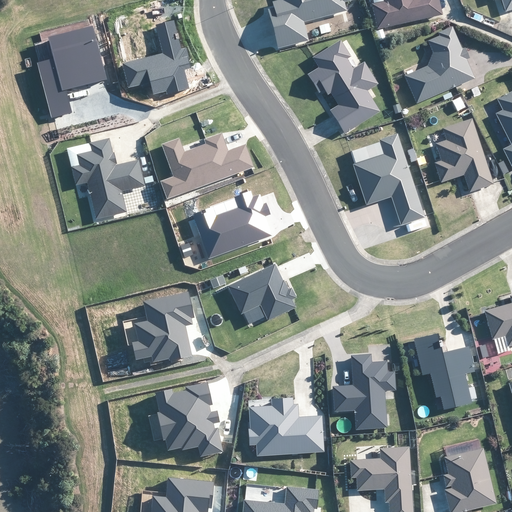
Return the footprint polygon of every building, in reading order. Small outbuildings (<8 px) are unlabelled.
[(355,1),(354,0),(281,0),(282,2),(273,4),(275,11),(269,13),(279,50),(308,42),(303,24),(347,12),(344,5),(355,1)] [(374,31),(439,16),(435,0),(379,0),(381,4),(369,6),(374,31)] [(511,10),(511,0),(492,0),(493,2),(498,0),(501,0),(506,13),(511,10)] [(471,58),(459,28),(428,41),(433,54),(429,68),(405,77),(416,104),(473,80),(465,60),(471,58)] [(320,95),(324,93),(327,97),(331,95),(339,108),(331,113),(344,135),(379,115),(367,93),(377,86),(364,65),(353,72),(346,60),(349,58),(341,44),(314,60),(320,70),(309,77),(320,95)] [(511,94),(497,102),(502,112),(496,115),(511,145),(502,150),(511,168),(511,94)] [(466,109),(461,98),(452,102),(458,113),(466,109)] [(492,186),(472,120),(443,129),(447,142),(436,146),(441,162),(435,164),(441,183),(465,176),(470,193),(492,186)] [(424,219),(397,137),(379,143),(384,156),(354,166),(367,207),(392,199),(401,227),(424,219)] [(116,168),(110,141),(89,146),(91,154),(76,157),(79,168),(72,169),(77,187),(87,184),(96,221),(127,213),(122,193),(144,188),(138,162),(116,168)] [(511,347),(511,297),(510,298),(511,304),(511,305),(485,313),(492,339),(507,335),(510,348),(511,347)] [(440,355),(436,336),(413,341),(421,377),(430,375),(435,398),(439,397),(442,410),(477,402),(474,389),(467,391),(464,374),(473,372),(468,349),(440,355)] [(371,364),(370,356),(351,357),(352,387),(333,388),(334,413),(354,412),(355,431),(386,430),(385,393),(395,393),(394,374),(387,374),(386,363),(371,364)] [(297,419),(296,399),(274,400),(275,407),(250,409),(251,429),(249,430),(250,445),(257,445),(258,456),(323,452),(321,417),(297,419)] [(447,492),(443,493),(447,511),(465,511),(495,505),(481,447),(443,456),(448,475),(443,476),(447,492)] [(411,511),(408,448),(380,450),(381,460),(350,462),(351,478),(357,478),(357,491),(384,490),(385,505),(388,505),(388,511),(411,511)]
